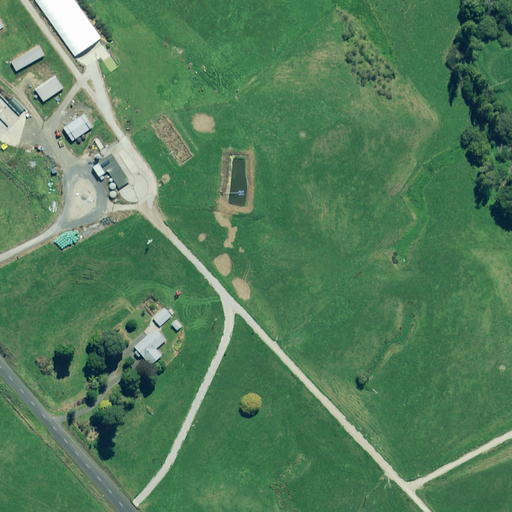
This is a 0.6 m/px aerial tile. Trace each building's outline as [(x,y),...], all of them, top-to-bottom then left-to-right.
[(104,44),(72,0),(34,0),(79,62),(104,44)] [(44,56),(40,47),(12,63),(16,71),(44,56)] [(63,89),(55,76),(35,90),(44,102),(63,89)] [(92,128),(84,115),(64,129),(72,141),(92,128)] [(130,181),(112,155),(93,167),(100,177),(108,172),(119,188),(130,181)] [(172,317),(165,309),(153,319),(160,327),(172,317)] [(182,326),(176,320),(172,324),(177,331),(182,326)] [(166,341),(156,329),(134,347),(137,350),(134,353),(138,357),(141,355),(150,366),(162,356),(156,349),(166,341)]
